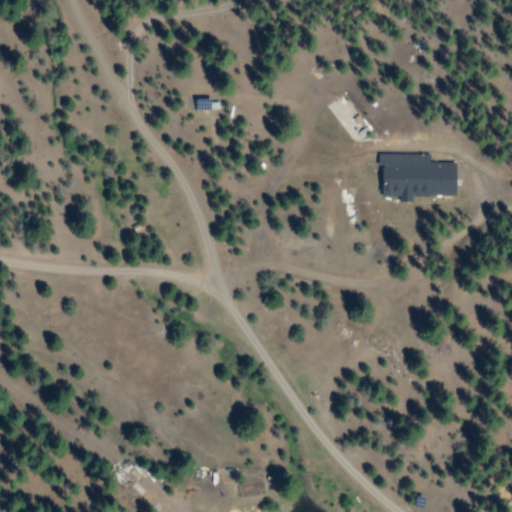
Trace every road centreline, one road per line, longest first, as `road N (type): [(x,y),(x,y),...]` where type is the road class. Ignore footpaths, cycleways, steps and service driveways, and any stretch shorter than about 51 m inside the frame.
road 1 (residential): [(410,511),(340,427),(120,283),(0,262)]
road 2 (track): [(120,283),(128,0)]
